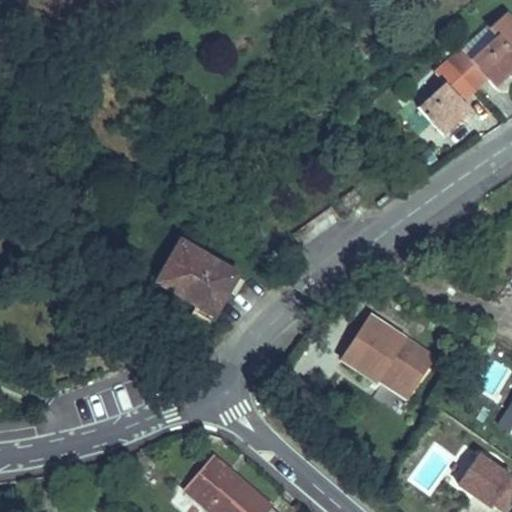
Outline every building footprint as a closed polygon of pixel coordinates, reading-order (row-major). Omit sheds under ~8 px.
[(511,21),(507,16),(491,30),(497,37),(472,60),(462,49),(448,61),(473,89),(487,77),(489,79),(497,72),(504,80),(511,72),(511,21)] [(497,37),(491,30),(488,27),(462,49),(472,60),(497,37)] [(460,101),(473,89),(448,61),(435,74),(443,84),(417,108),(442,136),(470,111),(460,101)] [(496,87),(504,80),(497,72),(489,79),(496,87)] [(361,200),(354,190),(341,199),(348,209),(361,200)] [(234,273),(181,242),(157,283),(210,314),(234,273)] [(432,357),(370,317),(342,360),(375,381),(377,378),(381,372),(409,390),(410,391),(432,357)] [(497,395),(510,370),(494,361),(481,386),(497,395)] [(409,390),(381,372),(377,378),(405,396),(409,390)] [(511,477),(478,454),(457,484),(474,495),(476,492),(482,496),(479,499),(491,508),(494,504),(505,511),(507,511),(511,506),(511,477)] [(212,511),(267,511),(271,508),(211,457),(184,488),(212,511)]
